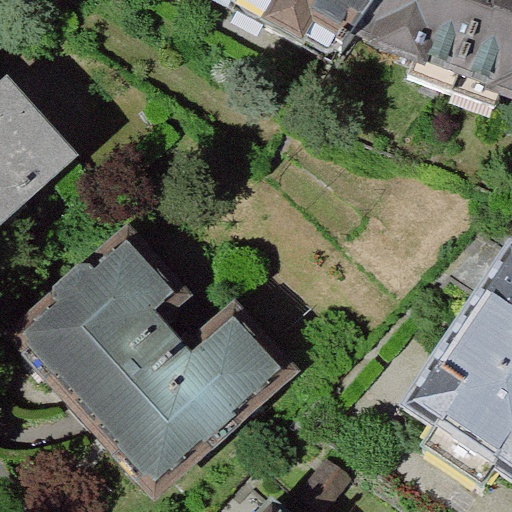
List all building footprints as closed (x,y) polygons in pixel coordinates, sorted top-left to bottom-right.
[(226,0),(273,26),(270,34),(305,53),(309,46),(342,64),(356,40),(384,0),(226,0)] [(384,0),(356,40),(470,83),(500,0),(384,0)] [(511,0),(500,0),(470,83),(511,98),(511,0)] [(2,90),(0,87),(0,235),(88,157),(16,78),(2,90)] [(174,306),(128,254),(95,282),(90,277),(78,277),(53,299),(53,311),(58,314),(22,348),(160,492),(283,384),(235,331),(198,362),(158,321),(174,306)] [(511,276),(420,415),(511,475),(511,276)] [(341,454),(307,493),(331,511),(334,511),(367,485),(341,454)]
